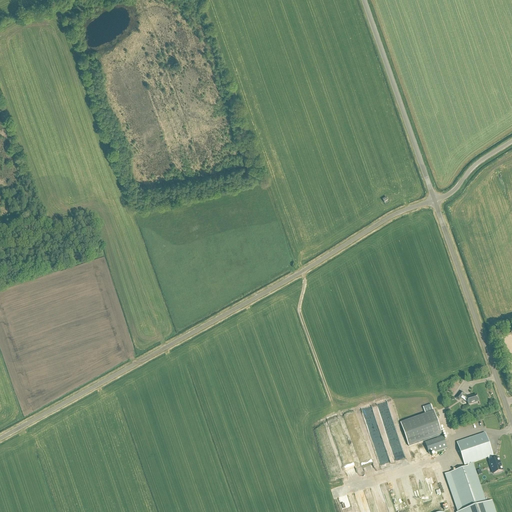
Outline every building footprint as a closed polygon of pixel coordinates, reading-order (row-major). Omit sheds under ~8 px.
[(454,385),(447,394),(452,398),(459,389),(454,385)] [(467,403),(468,406),(478,402),(476,396),(469,398),(468,397),(467,398),(464,395),(461,392),(456,399),(459,401),(461,398),(467,403)] [(442,435),(434,412),(400,424),(408,447),(442,435)] [(382,427),(387,441),(393,438),(388,424),(382,427)] [(485,434),(457,443),(465,466),(488,458),(491,457),(492,457),(493,457),(485,434)] [(425,443),(429,454),(447,448),(443,436),(425,443)] [(491,457),(488,458),(493,475),(502,472),(501,467),(500,463),(498,459),(492,461),(491,457)] [(495,511),(492,501),(486,503),(473,465),(449,474),(462,511),(461,511),(495,511)] [(443,511),(431,474),(389,488),(397,511),(443,511)]
